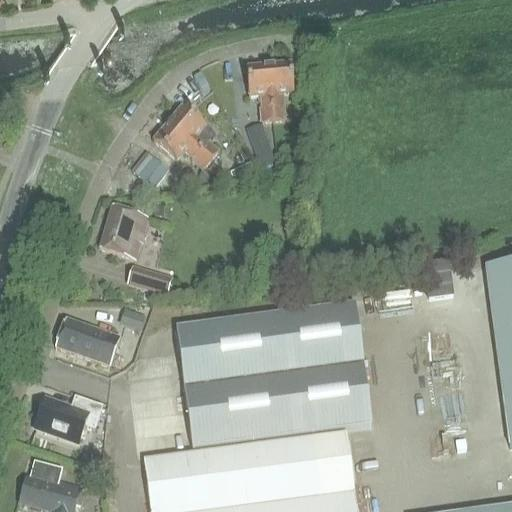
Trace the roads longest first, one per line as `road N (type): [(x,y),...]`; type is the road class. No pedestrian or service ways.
road 1 (unclassified): [(19,388),(127,129),(174,75),(203,61),(315,41)]
road 2 (tertiary): [(0,243),(57,85),(112,5)]
